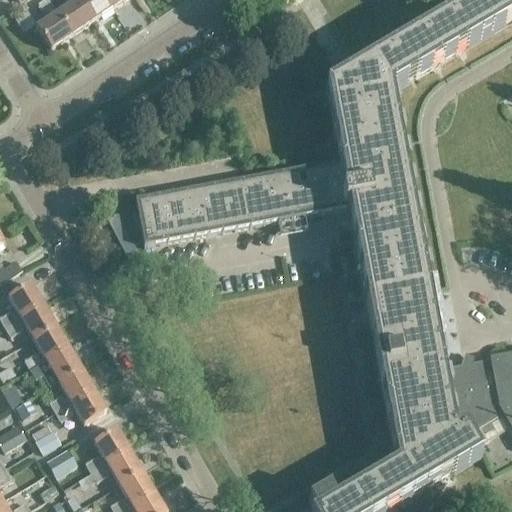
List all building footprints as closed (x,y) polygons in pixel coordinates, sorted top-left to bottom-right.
[(91,26),(73,0),(60,0),(64,5),(67,2),(71,7),(56,17),(46,2),(45,2),(70,40),(91,26)] [(111,12),(103,0),(81,0),(82,0),(81,0),(73,0),(91,26),(111,12)] [(129,0),(103,0),(111,12),(129,0)] [(468,438),(499,420),(511,441),(511,440),(511,356),(485,361),(486,365),(471,368),(473,361),(464,358),(460,370),(443,373),(391,94),(511,22),(511,11),(505,0),(455,0),(461,11),(325,91),(339,167),(134,205),(143,252),(348,213),(395,468),(334,504),(328,494),(307,507),(310,511),(390,511),(480,459),(468,438)] [(70,40),(45,2),(37,8),(44,18),(47,16),(50,21),(35,31),(49,53),(70,40)] [(0,243),(0,289),(21,276),(15,266),(3,274),(0,269),(0,248),(3,247),(0,243)] [(0,326),(4,333),(42,310),(30,288),(7,302),(17,319),(13,322),(10,317),(0,322),(0,326)] [(42,310),(4,333),(9,342),(21,335),(18,330),(22,328),(32,345),(55,331),(42,310)] [(55,331),(32,345),(42,362),(38,364),(35,359),(23,366),(29,375),(68,352),(55,331)] [(80,374),(68,352),(29,375),(34,385),(46,378),(43,372),(47,370),(58,387),(80,374)] [(6,369),(0,373),(0,386),(12,379),(6,369)] [(80,374),(58,387),(68,404),(63,407),(60,401),(48,408),(54,418),(93,395),(80,374)] [(19,402),(30,396),(22,379),(11,385),(19,402)] [(93,395),(54,418),(59,427),(71,420),(68,415),(72,412),(83,430),(106,417),(93,395)] [(22,425),(35,417),(28,405),(15,413),(22,425)] [(0,432),(11,426),(5,416),(0,418),(0,432)] [(0,439),(0,453),(3,458),(25,445),(17,430),(0,439)] [(90,478),(128,455),(116,434),(93,447),(103,465),(99,467),(96,462),(84,469),(90,478)] [(34,447),(41,460),(60,449),(52,436),(34,447)] [(45,467),(55,484),(77,472),(67,455),(45,467)] [(141,477),(128,455),(90,478),(95,487),(107,480),(104,475),(108,473),(118,490),(141,477)] [(4,475),(0,477),(0,506),(1,506),(0,504),(0,491),(10,485),(4,475)] [(141,477),(118,490),(128,507),(124,510),(121,504),(109,511),(130,511),(154,498),(141,477)] [(43,507),(58,498),(53,489),(38,498),(43,507)] [(161,511),(154,498),(130,511),(161,511)] [(68,511),(79,511),(73,501),(65,506),(68,511)]
